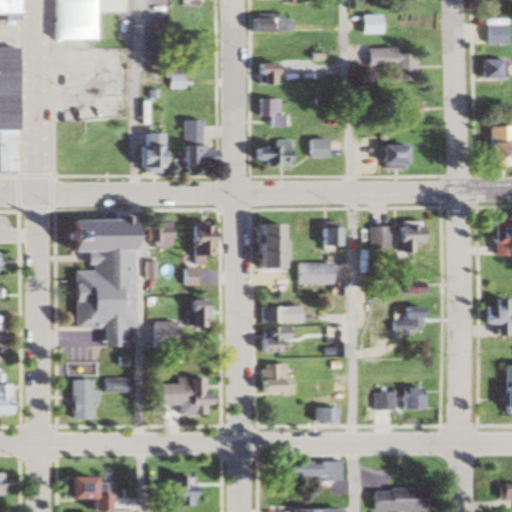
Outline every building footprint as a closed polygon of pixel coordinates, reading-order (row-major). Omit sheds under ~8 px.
[(0,0),(0,21),(12,21),(11,0),(0,0)] [(90,40),(90,13),(118,13),(118,0),(45,0),(46,40),(90,40)] [(270,20),(270,14),(241,14),(241,33),(287,33),(287,20),(270,20)] [(356,15),(356,35),(380,35),(380,15),(356,15)] [(501,25),(480,25),(480,44),(501,44),(501,25)] [(177,57),(201,57),(201,35),(177,35),(177,57)] [(10,48),(0,47),(0,173),(10,173),(10,48)] [(410,80),(409,53),(397,53),(397,48),(364,49),(364,69),(390,69),(390,81),(410,80)] [(496,80),(496,59),(476,59),(476,80),(496,80)] [(183,89),(182,62),(163,63),(164,89),(183,89)] [(269,64),(251,64),(251,86),(269,86),(269,64)] [(263,127),(282,127),(282,99),(252,99),(252,116),(263,116),(263,127)] [(421,102),(379,100),(378,124),(420,126),(421,102)] [(173,167),(209,167),(209,149),(197,149),(197,120),(178,121),(179,146),(173,146),(173,167)] [(482,166),(507,165),(506,126),(481,126),(482,166)] [(130,148),(130,172),(158,172),(158,134),(137,134),(137,148),(130,148)] [(301,159),(323,159),(323,139),(301,139),(301,159)] [(285,140),(268,140),(268,147),(246,147),(246,161),(259,161),(259,166),(285,166),(285,140)] [(372,145),(372,169),(396,169),(396,145),(372,145)] [(128,217),(127,328),(115,328),(115,347),(99,347),(100,327),(71,327),(72,273),(87,273),(87,265),(80,265),(80,252),(62,252),(62,222),(105,222),(105,217),(128,217)] [(411,253),(411,221),(390,221),(390,253),(411,253)] [(141,248),(166,248),(166,222),(141,222),(141,248)] [(483,257),(506,257),(506,222),(483,222),(483,257)] [(245,225),(245,269),(275,269),(274,225),(245,225)] [(180,265),(203,265),(203,227),(180,227),(180,265)] [(312,247),(334,247),(334,227),(312,227),(312,247)] [(362,227),(362,250),(380,250),(380,227),(362,227)] [(288,284),(325,284),(325,264),(288,264),(288,284)] [(176,285),(190,285),(190,269),(176,269),(176,285)] [(419,281),(388,281),(388,295),(419,295),(419,281)] [(340,282),(331,282),(331,309),(340,309),(340,282)] [(202,300),(180,300),(180,329),(202,329),(202,300)] [(254,307),(254,323),(293,323),(293,307),(254,307)] [(416,307),(394,307),(394,321),(385,321),(385,334),(416,334),(416,307)] [(145,351),(169,351),(169,322),(145,322),(145,351)] [(254,338),(249,338),(249,353),(282,353),(282,327),(254,327),(254,338)] [(280,395),(280,365),(251,365),(251,395),(280,395)] [(497,413),(511,413),(511,365),(497,365),(497,413)] [(126,393),(126,378),(97,379),(97,393),(126,393)] [(185,405),(185,415),(202,415),(201,378),(171,378),(171,384),(155,384),(155,405),(185,405)] [(63,380),(63,415),(87,415),(87,380),(63,380)] [(394,410),(416,410),(416,387),(394,387),(394,410)] [(388,410),(388,392),(368,392),(368,410),(388,410)] [(333,408),(306,408),(306,422),(333,422),(333,408)] [(281,461),(281,481),(339,480),(339,460),(281,461)] [(169,496),(191,496),(191,477),(169,477),(169,496)] [(82,511),(105,511),(105,495),(96,495),(96,482),(82,482),(82,478),(58,478),(58,500),(82,500),(82,511)] [(511,501),(511,483),(495,484),(495,501),(511,501)] [(367,511),(421,511),(421,488),(367,488),(367,511)]
